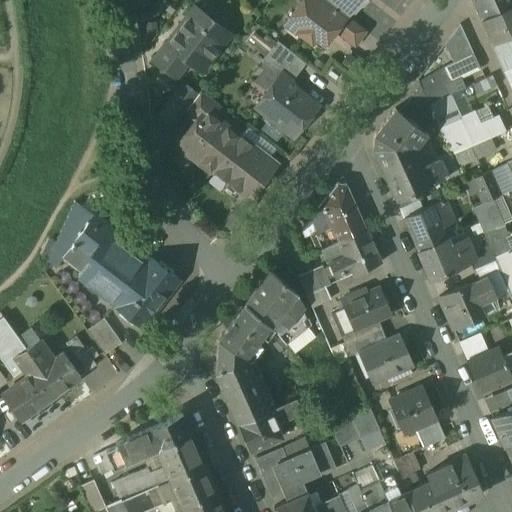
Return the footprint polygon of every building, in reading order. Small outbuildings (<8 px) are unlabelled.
[(324,0),(302,0),(288,18),(300,28),(301,35),(307,39),(314,38),(322,44),(334,29),(345,15),(324,0)] [(324,0),(345,15),(352,6),(353,7),(358,0),(360,0),(362,0),(361,0),(324,0)] [(511,0),(471,0),(480,19),(511,5),(511,0)] [(511,5),(480,19),(492,44),(503,39),(511,35),(511,5)] [(193,7),(152,60),(174,77),(187,61),(195,67),(204,55),(209,59),(228,34),(222,29),(225,26),(224,20),(218,15),(212,16),(210,20),(193,7)] [(364,30),(345,15),(334,29),(353,44),(364,30)] [(472,53),(459,25),(444,44),(453,63),(472,53)] [(511,35),(503,39),(509,52),(497,57),(502,69),(511,64),(511,35)] [(509,52),(503,39),(492,44),(491,44),(497,57),(509,52)] [(305,63),(277,41),(261,60),(279,74),(280,74),(290,82),(305,63)] [(453,63),(443,67),(448,77),(450,81),(479,68),(472,53),(453,63)] [(511,64),(502,69),(511,92),(511,64)] [(337,77),(330,72),(327,75),(334,80),(337,77)] [(316,106),(291,87),(290,82),(280,74),(279,74),(282,77),(274,87),(271,84),(255,105),(272,118),(272,121),(280,127),(283,127),(293,135),(316,106)] [(448,77),(421,89),(426,102),(447,92),(444,84),(450,81),(448,77)] [(182,83),(159,113),(173,125),(183,112),(197,94),(182,83)] [(419,86),(399,112),(416,125),(418,123),(433,117),(427,104),(426,102),(421,89),(419,86)] [(218,104),(200,90),(197,94),(183,112),(195,121),(203,110),(209,115),(218,104)] [(448,94),(427,104),(433,117),(437,128),(445,124),(458,119),(448,94)] [(399,112),(394,108),(374,135),(372,148),(399,208),(418,200),(414,190),(445,176),(437,159),(422,166),(414,148),(426,133),(416,125),(399,112)] [(203,110),(195,121),(197,123),(192,130),(187,131),(177,144),(212,171),(238,137),(209,115),(203,110)] [(470,146),(458,119),(445,124),(457,152),(470,146)] [(276,164),(239,136),(238,137),(212,171),(248,199),(276,164)] [(457,152),(449,155),(455,167),(476,158),(470,146),(457,152)] [(449,155),(448,153),(436,158),(437,159),(445,176),(450,188),(461,183),(455,167),(449,155)] [(493,166),(500,193),(511,189),(511,174),(509,162),(493,166)] [(470,201),(498,195),(492,169),(464,176),(470,201)] [(345,184),(336,183),(320,204),(330,225),(338,242),(365,229),(345,184)] [(453,222),(444,199),(431,205),(441,228),(453,222)] [(431,205),(422,209),(418,200),(399,208),(418,250),(445,238),(441,228),(431,205)] [(320,204),(309,218),(315,232),(330,225),(320,204)] [(82,208),(67,228),(77,235),(92,215),(82,208)] [(497,213),(483,219),(488,230),(502,224),(497,213)] [(77,235),(71,243),(72,244),(62,257),(117,300),(128,287),(111,274),(132,246),(110,229),(111,227),(93,214),(92,215),(77,235)] [(488,230),(483,233),(488,245),(493,257),(504,252),(502,246),(508,243),(506,237),(507,237),(502,224),(488,230)] [(365,229),(338,242),(344,257),(350,270),(352,274),(379,261),(365,229)] [(464,238),(449,245),(446,238),(445,238),(418,250),(431,281),(467,264),(474,261),(473,260),(464,238)] [(486,254),(473,260),(474,261),(467,264),(470,271),(495,260),(493,257),(488,245),(483,248),(486,254)] [(149,259),(132,246),(111,274),(128,287),(117,300),(114,305),(140,326),(177,278),(150,258),(149,259)] [(511,248),(504,252),(493,257),(495,260),(500,272),(504,281),(511,277),(511,248)] [(344,257),(327,265),(333,277),(350,270),(344,257)] [(495,260),(470,271),(475,283),(486,278),(500,272),(495,260)] [(321,266),(296,277),(305,296),(324,287),(329,284),(321,266)] [(268,272),(243,303),(270,324),(294,294),(268,272)] [(511,299),(504,281),(500,272),(486,278),(494,296),(498,306),(511,299)] [(467,284),(438,297),(452,330),(482,316),(477,304),(494,296),(486,278),(475,283),(468,286),(467,284)] [(324,287),(305,296),(310,308),(329,299),(324,287)] [(377,288),(354,298),(352,294),(339,300),(344,309),(331,314),(344,345),(380,328),(376,319),(389,314),(377,288)] [(306,329),(297,311),(301,308),(294,294),(270,324),(286,344),(306,329)] [(243,303),(216,339),(215,373),(236,423),(268,409),(261,392),(266,389),(258,373),(253,375),(245,357),(270,324),(243,303)] [(103,353),(119,342),(101,315),(85,326),(103,353)] [(26,349),(9,327),(0,333),(0,358),(13,376),(20,371),(25,378),(39,368),(26,349)] [(344,345),(341,346),(346,358),(353,355),(352,354),(360,350),(385,339),(380,328),(344,345)] [(385,339),(360,350),(372,376),(385,370),(388,375),(412,364),(398,333),(385,339)] [(478,333),(458,342),(466,361),(487,352),(478,333)] [(52,359),(38,340),(26,349),(39,368),(52,359)] [(487,352),(466,361),(480,392),(511,378),(508,371),(501,356),(497,348),(487,352)] [(52,359),(39,368),(56,393),(79,377),(61,352),(52,359)] [(511,368),(511,356),(510,352),(501,356),(508,371),(511,368)] [(25,378),(1,394),(19,420),(56,393),(39,368),(25,378)] [(322,370),(308,376),(314,389),(328,382),(322,370)] [(421,387),(388,402),(402,434),(414,429),(418,438),(438,429),(434,420),(435,419),(421,387)] [(294,397),(269,408),(275,422),(300,411),(294,397)] [(268,409),(236,423),(249,450),(281,436),(275,422),(269,408),(268,409)] [(511,410),(492,419),(505,449),(511,446),(511,410)] [(181,415),(146,430),(147,430),(115,444),(116,445),(105,451),(112,468),(154,450),(189,434),(181,415)] [(351,417),(331,426),(341,447),(360,439),(351,417)] [(189,434),(154,450),(161,467),(167,479),(202,464),(189,434)] [(285,460),(259,472),(271,498),(282,493),(303,483),(302,482),(314,476),(315,477),(335,468),(323,443),(285,460)] [(280,448),(254,459),(259,472),(285,460),(280,448)] [(105,451),(92,456),(99,473),(112,468),(105,451)] [(409,454),(392,461),(403,486),(416,480),(413,472),(416,471),(409,454)] [(448,465),(425,475),(428,482),(406,492),(415,511),(438,511),(481,493),(465,456),(447,464),(448,465)] [(202,464),(167,479),(174,497),(179,508),(214,492),(202,464)] [(145,468),(123,477),(130,495),(167,479),(161,467),(147,473),(145,468)] [(123,477),(110,482),(117,500),(130,495),(123,477)] [(91,478),(77,484),(87,511),(102,505),(91,478)] [(117,500),(104,506),(106,511),(142,511),(174,497),(167,479),(130,495),(117,500)] [(380,479),(355,490),(361,503),(386,492),(380,479)] [(303,483),(282,493),(286,502),(307,492),(303,483)] [(355,490),(348,494),(354,506),(361,503),(355,490)] [(223,511),(214,492),(179,508),(180,511),(223,511)] [(286,502),(274,508),(275,511),(315,511),(307,492),(286,502)] [(415,511),(406,492),(387,500),(392,511),(415,511)] [(337,495),(321,502),(325,511),(340,511),(344,511),(337,495)] [(392,511),(387,500),(368,509),(369,511),(392,511)]
